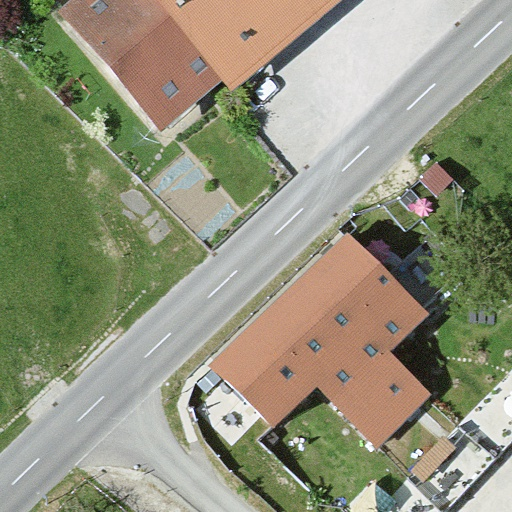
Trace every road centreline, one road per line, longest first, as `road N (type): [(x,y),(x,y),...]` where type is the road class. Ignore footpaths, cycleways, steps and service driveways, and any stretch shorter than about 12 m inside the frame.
road 1 (tertiary): [(511,24),(0,505)]
road 2 (track): [(229,511),(108,404)]
